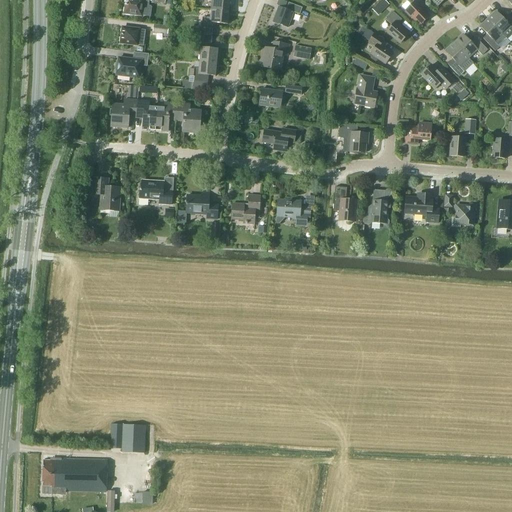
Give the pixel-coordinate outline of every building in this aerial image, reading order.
[(142,0),(125,0),(124,14),(141,16),(147,17),(150,17),(152,8),(150,6),(148,6),(149,1),(143,0),(142,0)] [(211,10),(228,12),(229,0),(204,0),(204,1),(212,2),(211,10)] [(379,15),(389,5),(384,0),(382,0),(373,10),(379,15)] [(414,2),(412,0),(405,0),(411,5),(404,12),(410,18),(411,17),(418,24),(428,15),(415,1),(414,2)] [(302,8),(288,4),(286,10),(279,8),(273,23),(287,28),(293,13),(299,15),(302,8)] [(228,12),(211,10),(210,19),(202,18),(201,29),(216,30),(217,24),(227,25),(228,12)] [(401,20),(392,12),(385,20),(392,25),(386,32),(400,44),(408,34),(398,24),(401,20)] [(496,12),(488,19),(502,34),(506,38),(507,40),(511,35),(511,17),(509,14),(503,19),(496,12)] [(488,19),(480,27),(487,34),(483,39),(495,51),(499,47),(498,46),(506,38),(502,34),(488,19)] [(359,34),(364,26),(360,23),(355,31),(359,34)] [(168,27),(153,25),(152,32),(168,34),(168,27)] [(139,30),(122,28),(120,44),(137,45),(143,46),(145,31),(139,30)] [(370,54),(385,64),(393,53),(382,46),(381,45),(384,40),(374,33),(369,41),(368,43),(375,47),(374,49),(370,54)] [(454,43),(468,58),(476,50),(482,56),(487,50),(475,37),(470,42),(463,35),(454,43)] [(200,52),(199,62),(216,64),(217,50),(211,49),(211,42),(197,41),(196,52),(200,52)] [(289,46),(273,43),(272,49),(264,48),(261,68),(280,71),(283,57),(287,57),(289,46)] [(454,43),(445,51),(451,57),(454,61),(449,66),(459,77),(465,72),(473,64),(468,58),(454,43)] [(309,60),(311,49),(306,48),(295,46),(293,57),(304,59),(309,60)] [(148,55),(133,53),(133,60),(118,58),(118,61),(117,61),(116,66),(116,71),(116,72),(116,76),(139,78),(141,66),(147,67),(148,55)] [(367,68),(369,63),(359,58),(357,64),(367,68)] [(216,64),(199,62),(199,71),(189,70),(189,76),(194,77),(193,82),(207,83),(208,76),(215,76),(216,64)] [(510,70),(504,64),(500,68),(506,75),(510,70)] [(436,71),(431,65),(421,74),(435,89),(440,84),(445,90),(454,81),(441,67),(436,71)] [(374,79),(360,76),(357,89),(354,104),(374,108),(376,93),(371,92),(374,79)] [(302,88),(285,86),(284,93),(301,95),(302,88)] [(282,93),(261,90),(258,106),(280,109),(282,93)] [(465,91),(458,97),(461,101),(468,94),(465,91)] [(128,118),(136,119),(137,101),(124,100),(124,105),(112,104),(110,127),(127,129),(128,118)] [(137,101),(136,119),(143,119),(142,130),(155,131),(157,108),(149,107),(150,102),(137,101)] [(164,109),(157,108),(155,131),(167,132),(168,121),(176,122),(177,104),(164,103),(164,109)] [(177,104),(176,122),(183,122),(182,133),(199,134),(201,112),(190,111),(190,105),(177,104)] [(476,120),(465,119),(464,134),(475,135),(476,120)] [(431,124),(419,123),(419,128),(406,127),(405,144),(417,145),(418,139),(430,140),(431,124)] [(356,128),(340,127),(339,137),(344,138),(343,151),(365,153),(366,140),(368,141),(368,133),(356,132),(356,128)] [(295,132),(282,130),(281,134),(263,131),(262,143),(273,145),(272,151),(285,153),(287,143),(293,144),(295,132)] [(466,138),(451,137),(449,156),(464,157),(466,138)] [(507,140),(493,139),(492,157),(506,159),(507,140)] [(108,179),(93,178),(92,195),(101,196),(100,211),(119,212),(120,189),(129,189),(108,187),(108,179)] [(164,183),(141,182),(140,189),(139,189),(139,199),(138,205),(148,206),(148,200),(159,201),(159,205),(171,206),(172,193),(163,192),(164,183)] [(347,188),(335,187),(333,211),(340,212),(340,221),(354,222),(356,200),(346,199),(347,188)] [(390,189),(387,189),(385,191),(373,190),(372,204),(368,208),(367,214),(363,217),(363,218),(362,222),(364,224),(369,225),(371,223),(382,224),(383,226),(387,226),(389,225),(389,221),(387,219),(388,210),(390,208),(391,204),(389,201),(387,201),(387,199),(391,195),(392,192),(390,189)] [(187,197),(186,211),(186,215),(206,216),(206,219),(217,220),(217,207),(209,206),(209,194),(201,194),(201,198),(187,197)] [(433,195),(421,194),(420,198),(406,197),(404,214),(426,216),(426,223),(438,223),(439,210),(431,209),(433,195)] [(260,197),(248,196),(248,206),(232,205),(231,220),(243,221),(242,224),(255,224),(255,219),(259,219),(260,197)] [(453,196),(445,196),(444,207),(452,208),(453,196)] [(291,199),(285,198),(285,200),(277,200),(276,216),(275,224),(279,224),(284,219),(292,219),(292,220),(295,221),(295,226),(310,227),(311,208),(300,208),(301,202),(291,201),(291,199)] [(511,201),(498,201),(497,219),(493,222),(496,226),(496,228),(511,229),(511,201)] [(477,204),(469,204),(468,207),(455,205),(454,217),(451,217),(451,227),(460,228),(461,225),(472,226),(474,213),(477,213),(477,204)] [(165,209),(165,218),(173,219),(174,209),(165,209)] [(186,211),(177,211),(177,224),(186,224),(186,215),(186,211)] [(145,426),(111,424),(110,449),(121,449),(121,453),(144,454),(145,426)] [(107,460),(62,459),(61,461),(43,460),(42,495),(52,495),(52,491),(106,493),(107,460)] [(156,503),(156,492),(137,491),(137,503),(156,503)]
